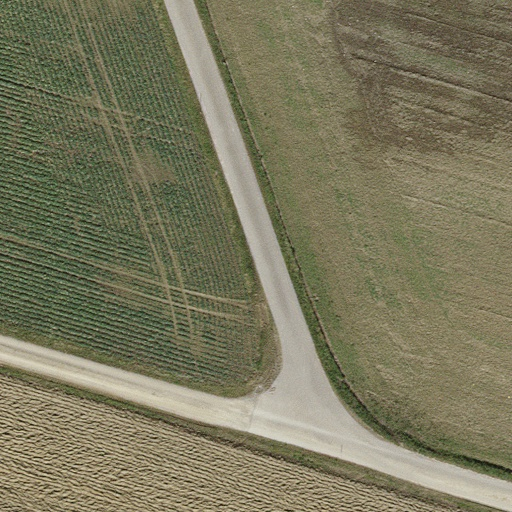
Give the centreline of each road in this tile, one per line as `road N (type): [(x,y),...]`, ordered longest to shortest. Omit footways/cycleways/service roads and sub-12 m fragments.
road 1 (track): [(511,503),(412,474),(335,430),(301,370),(179,0)]
road 2 (track): [(0,351),(259,427),(335,430)]
